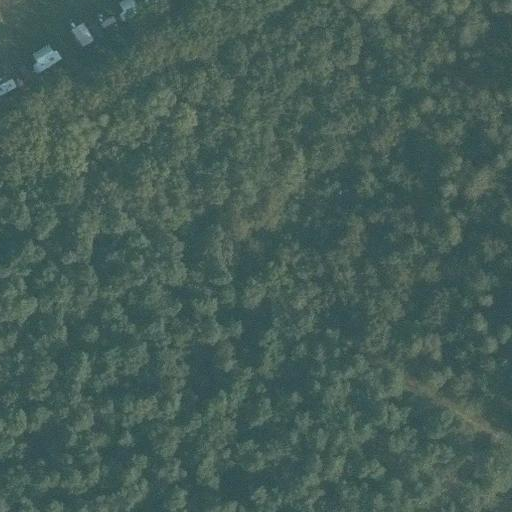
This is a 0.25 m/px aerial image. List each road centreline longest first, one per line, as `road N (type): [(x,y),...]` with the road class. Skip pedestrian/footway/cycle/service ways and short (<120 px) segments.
road 1 (track): [(0,145),(511,446)]
road 2 (unclassified): [(217,0),(0,129)]
road 3 (track): [(425,511),(483,429),(511,344)]
